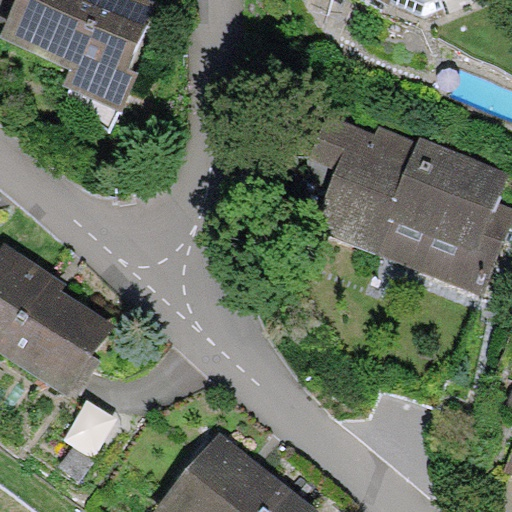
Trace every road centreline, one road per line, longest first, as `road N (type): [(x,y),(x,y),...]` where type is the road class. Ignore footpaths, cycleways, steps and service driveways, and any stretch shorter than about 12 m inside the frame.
road 1 (residential): [(410,511),(158,288)]
road 2 (residential): [(158,288),(189,243),(209,181),(215,0)]
road 3 (residential): [(158,288),(0,161)]
